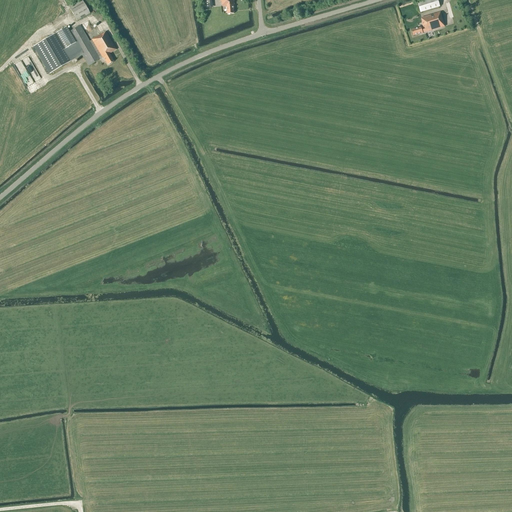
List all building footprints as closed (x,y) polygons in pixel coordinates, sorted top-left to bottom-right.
[(77,21),(90,13),(81,0),(79,0),(68,6),(77,21)] [(213,8),(211,0),(203,0),(204,9),(213,8)] [(233,5),(234,5),(233,0),(220,0),(221,1),(222,1),(222,6),(227,6),(228,14),(234,13),(233,5)] [(421,13),(440,7),(437,0),(427,0),(418,3),(421,13)] [(413,36),(445,27),(440,12),(421,18),(422,22),(423,28),(421,29),(421,28),(411,31),(413,36)] [(92,40),(89,42),(80,26),(69,32),(66,27),(34,47),(50,74),(73,60),(68,51),(77,46),(89,66),(100,59),(99,58),(102,56),(103,58),(103,57),(108,65),(114,62),(109,54),(116,50),(106,32),(101,35),(101,34),(92,40)] [(36,85),(42,81),(30,61),(31,68),(28,70),(29,75),(31,79),(35,85),(28,89),(29,92),(31,95),(33,95),(39,92),(38,89),(36,85)]
